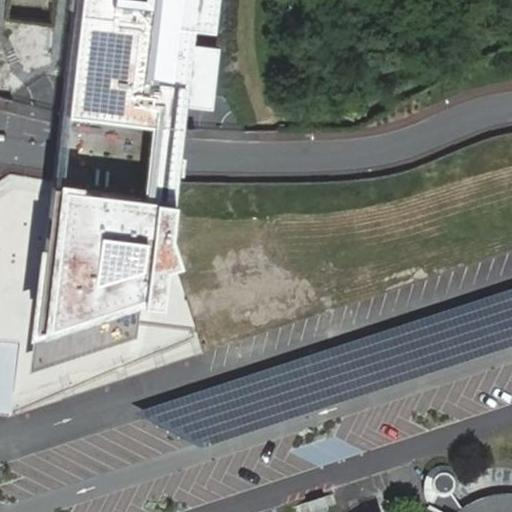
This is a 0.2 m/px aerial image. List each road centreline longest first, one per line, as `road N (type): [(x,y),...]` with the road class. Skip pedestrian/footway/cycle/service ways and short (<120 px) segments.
road 1 (residential): [(205,156),(360,152),(511,106)]
road 2 (unclassified): [(0,132),(205,156)]
